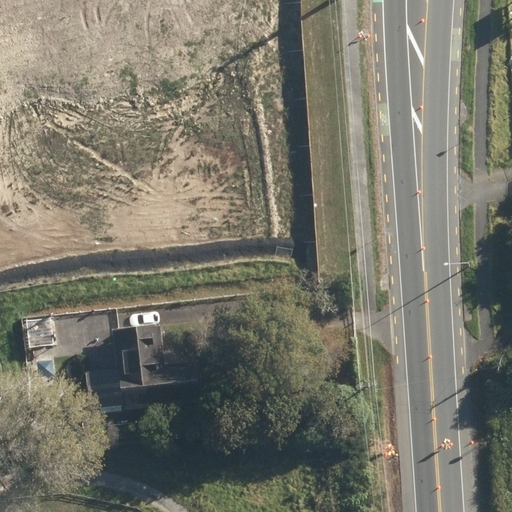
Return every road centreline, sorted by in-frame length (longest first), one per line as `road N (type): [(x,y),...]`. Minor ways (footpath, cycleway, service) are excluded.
road 1 (secondary): [(442,511),(416,113),(420,0)]
road 2 (track): [(174,511),(129,486),(73,469),(0,475)]
